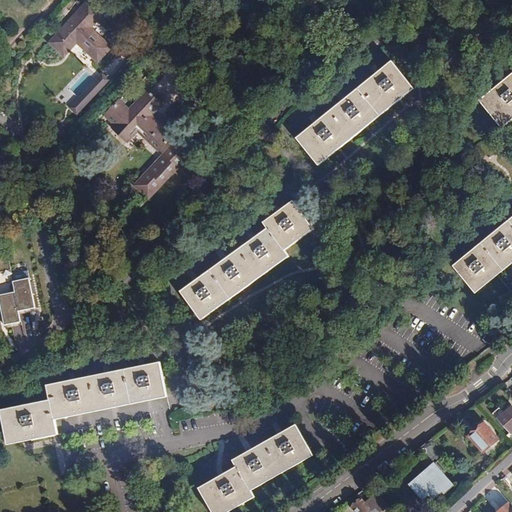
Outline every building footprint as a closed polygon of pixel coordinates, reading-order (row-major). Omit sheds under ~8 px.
[(89,1),(50,43),(64,56),(77,42),(98,62),(112,47),(90,28),(103,14),(89,1)] [(173,47),(166,40),(159,46),(166,53),(173,47)] [(192,68),(173,47),(166,53),(163,56),(183,77),(192,68)] [(71,106),(79,114),(129,61),(121,53),(71,106)] [(317,163),(412,86),(392,62),(385,68),(348,97),(303,134),(297,138),(317,163)] [(511,74),(498,86),(480,101),(500,126),(511,116),(511,74)] [(147,86),(131,104),(134,106),(147,91),(162,105),(151,116),(154,119),(168,104),(147,86)] [(319,166),(414,89),(412,86),(317,163),(319,166)] [(114,128),(128,142),(140,128),(147,135),(145,137),(159,150),(172,135),(164,128),(158,123),(154,119),(151,116),(162,105),(147,91),(134,106),(131,104),(124,97),(106,116),(116,125),(114,128)] [(502,128),(511,120),(511,116),(500,126),(502,128)] [(164,117),(158,123),(164,128),(169,122),(164,117)] [(177,141),(136,186),(149,198),(178,167),(179,169),(192,155),(177,141)] [(200,317),(287,254),(285,251),(283,248),(312,227),(294,201),(280,211),(264,222),(268,228),(258,236),(231,256),(190,285),(181,291),(200,317)] [(460,260),(454,265),(473,290),(511,258),(511,217),(497,230),(460,260)] [(283,248),(285,251),(314,229),(312,227),(283,248)] [(202,320),(289,257),(287,254),(200,317),(202,320)] [(475,293),(511,262),(511,258),(473,290),(475,293)] [(31,277),(15,281),(18,291),(1,295),(7,324),(23,320),(21,311),(38,307),(31,277)] [(489,331),(483,340),(490,345),(496,336),(489,331)] [(55,384),(47,385),(51,400),(24,405),(1,410),(7,441),(57,431),(55,420),(54,416),(167,394),(160,362),(148,365),(100,375),(55,384)] [(167,394),(54,416),(55,420),(168,397),(167,394)] [(511,431),(511,405),(503,414),(497,419),(510,433),(511,431)] [(499,439),(485,423),(477,429),(470,436),(484,452),(499,439)] [(214,480),(199,488),(212,511),(222,511),(253,494),(251,491),(250,488),(312,453),(296,425),(286,430),(246,453),(233,460),(237,467),(214,480)] [(8,444),(58,434),(57,431),(7,441),(8,444)] [(435,463),(445,455),(431,439),(425,444),(417,450),(431,466),(435,463)] [(251,491),(314,456),(312,453),(250,488),(251,491)] [(431,466),(409,485),(411,487),(434,467),(444,478),(446,476),(435,463),(431,466)] [(411,487),(425,502),(431,497),(432,499),(442,490),(444,492),(453,484),(446,476),(444,478),(434,467),(411,487)] [(382,495),(387,491),(381,484),(376,488),(382,495)] [(483,496),(497,511),(508,501),(495,486),(483,496)] [(356,511),(381,511),(388,507),(377,493),(366,502),(362,498),(360,500),(352,507),(356,511)] [(228,511),(255,497),(253,494),(222,511),(228,511)] [(511,511),(511,504),(511,503),(510,504),(508,502),(505,505),(500,509),(502,511),(500,511),(511,511)]
